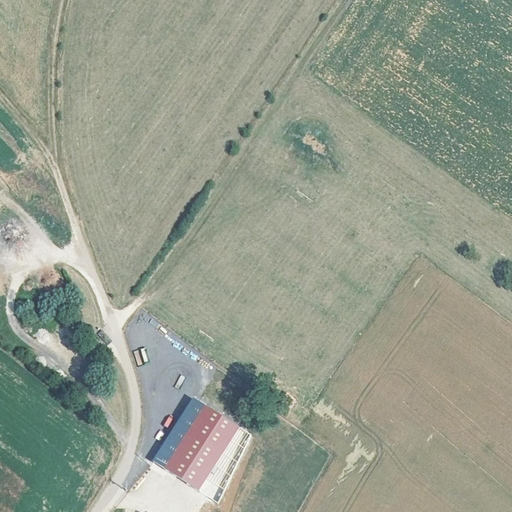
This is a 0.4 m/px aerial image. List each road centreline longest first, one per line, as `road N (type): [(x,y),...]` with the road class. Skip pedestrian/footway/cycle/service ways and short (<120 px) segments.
road 1 (track): [(113,325),(149,287),(346,0)]
road 2 (track): [(61,0),(50,69),(57,178),(89,267)]
road 3 (residential): [(97,511),(129,457),(136,421),(132,385),(89,267)]
